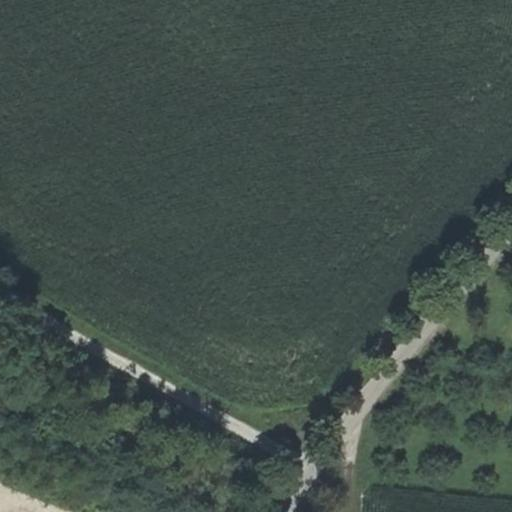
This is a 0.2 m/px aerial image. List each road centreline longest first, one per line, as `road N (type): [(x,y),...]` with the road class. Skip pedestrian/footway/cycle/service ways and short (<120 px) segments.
road 1 (track): [(511,230),(358,406),(281,511)]
road 2 (track): [(307,470),(0,287)]
